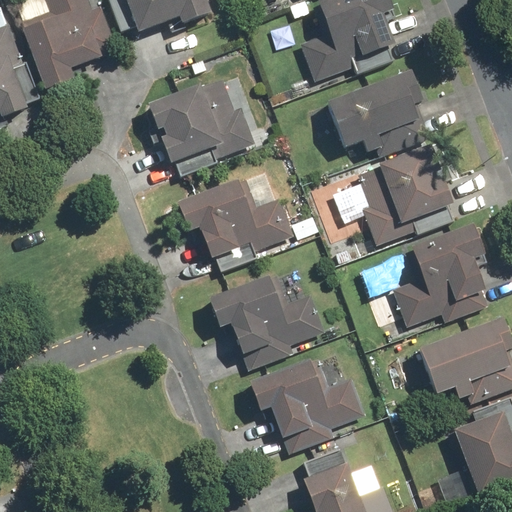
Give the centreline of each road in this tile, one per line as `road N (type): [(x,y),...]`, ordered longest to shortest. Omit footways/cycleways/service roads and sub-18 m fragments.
road 1 (residential): [(0,200),(95,162),(114,167),(166,304),(162,329)]
road 2 (residential): [(162,329),(190,371),(241,511)]
road 3 (residential): [(22,394),(60,353),(119,332),(162,329)]
road 4 (residential): [(59,511),(22,394)]
